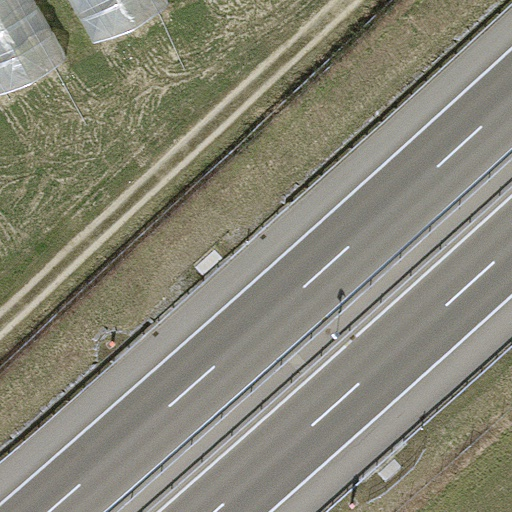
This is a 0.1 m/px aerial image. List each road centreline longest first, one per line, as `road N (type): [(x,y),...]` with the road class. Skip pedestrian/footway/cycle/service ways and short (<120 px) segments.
road 1 (motorway): [(511,101),(51,511)]
road 2 (track): [(350,0),(0,333)]
road 3 (motorway): [(216,511),(511,247)]
